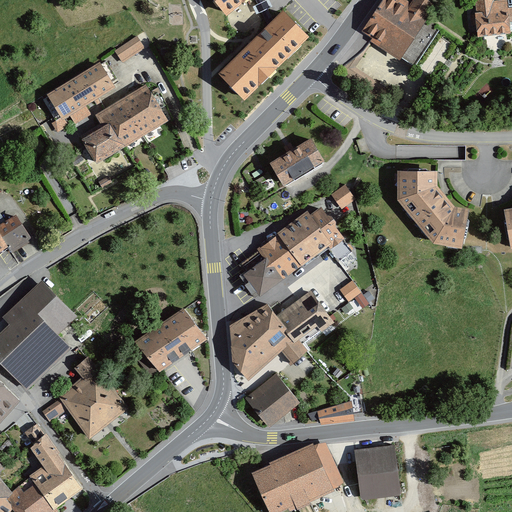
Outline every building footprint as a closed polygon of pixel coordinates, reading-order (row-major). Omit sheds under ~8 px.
[(243,0),(216,0),(227,13),(243,0)] [(405,0),(383,0),(363,31),(416,66),(437,33),(422,23),(433,5),(426,0),(412,0),(410,3),(405,0)] [(471,13),(474,39),(509,36),(508,23),(511,23),(511,9),(507,10),(506,2),(494,3),(493,0),(474,0),(475,13),(471,13)] [(308,37),(283,12),(220,74),(245,99),(308,37)] [(144,50),(136,38),(114,52),(122,65),(144,50)] [(99,64),(46,95),(61,121),(114,89),(99,64)] [(100,128),(79,140),(82,144),(95,166),(167,123),(144,86),(93,116),(100,128)] [(308,136),(266,161),(281,187),(323,162),(308,136)] [(78,155),(70,160),(73,166),(82,160),(78,155)] [(434,173),(395,171),(394,200),(429,244),(460,250),(466,212),(452,208),(434,187),(434,173)] [(107,178),(98,184),(102,189),(111,183),(107,178)] [(345,187),(332,196),(343,211),(356,202),(345,187)] [(511,207),(502,210),(508,250),(511,249),(511,207)] [(319,210),(308,217),(329,245),(334,251),(345,242),(319,210)] [(275,234),(300,267),(325,248),(329,245),(308,217),(305,212),(275,234)] [(14,217),(0,225),(0,236),(7,248),(10,255),(31,244),(14,217)] [(257,248),(259,250),(281,280),(284,278),(290,273),(300,267),(275,234),(257,248)] [(259,250),(236,267),(258,297),(281,280),(259,250)] [(351,279),(340,289),(358,311),(370,302),(351,279)] [(0,363),(24,390),(69,348),(56,334),(74,317),(46,287),(40,280),(1,316),(7,323),(0,329),(0,363)] [(298,299),(274,317),(295,343),(315,327),(320,334),(333,324),(329,318),(309,292),(298,299)] [(265,305),(230,326),(232,362),(249,381),(279,353),(290,365),(305,354),(295,343),(274,317),(265,305)] [(182,309),(134,341),(155,372),(183,353),(203,339),(182,309)] [(88,357),(73,367),(82,380),(58,396),(61,401),(68,410),(85,435),(105,421),(126,407),(99,368),(97,369),(88,357)] [(276,374),(244,399),(267,429),(299,404),(281,380),(276,374)] [(0,421),(19,401),(0,383),(0,421)] [(44,411),(51,422),(68,410),(61,401),(44,411)] [(349,406),(309,415),(310,425),(352,419),(349,406)] [(28,475),(30,480),(53,511),(82,490),(45,434),(41,436),(36,427),(25,433),(33,445),(29,448),(41,467),(28,475)] [(323,442),(251,475),(267,511),(293,511),(305,507),(345,489),(331,459),(323,442)] [(394,446),(355,451),(361,501),(401,496),(394,446)] [(0,497),(3,497),(11,493),(0,480),(0,471),(4,469),(0,464),(0,497)] [(3,497),(10,509),(12,511),(53,511),(30,480),(11,493),(3,497)] [(3,497),(0,497),(0,511),(8,511),(10,509),(3,497)]
